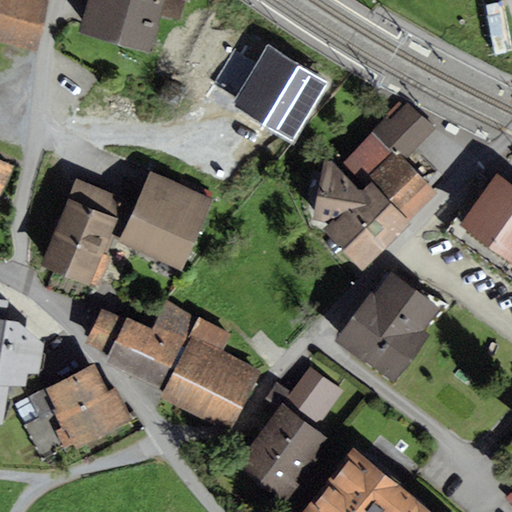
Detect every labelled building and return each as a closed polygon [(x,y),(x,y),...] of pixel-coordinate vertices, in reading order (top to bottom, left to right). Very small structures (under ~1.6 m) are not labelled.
[(47,0),(0,0),(0,41),(36,50),(47,0)] [(86,0),(78,32),(150,52),(161,16),(180,21),(186,0),(184,0),(86,0)] [(479,8),(486,48),(511,43),(511,20),(509,2),(479,8)] [(328,83),(267,46),(231,105),(292,142),(328,83)] [(322,162),(312,219),(331,221),(322,229),(361,270),(411,222),(409,220),(437,192),(405,159),(435,130),(408,102),(390,119),(387,116),(343,162),(357,177),(358,175),(367,184),(362,189),(357,188),(327,156),(326,163),(322,162)] [(0,195),(14,165),(0,158),(0,195)] [(511,182),(495,170),(473,202),(467,197),(444,231),(502,269),(509,259),(511,261),(511,182)] [(113,239),(183,268),(212,200),(152,175),(139,208),(76,181),(41,264),(98,288),(112,255),(107,253),(113,239)] [(438,309),(389,273),(375,293),(370,290),(332,340),(364,363),(366,360),(394,381),(428,334),(422,330),(438,309)] [(0,299),(0,425),(2,426),(8,385),(25,386),(27,372),(38,374),(44,344),(19,320),(5,318),(9,301),(0,299)] [(159,397),(229,432),(260,371),(222,351),(231,333),(198,315),(198,317),(165,301),(153,328),(101,308),(84,342),(108,354),(104,363),(163,390),(159,397)] [(107,391),(92,362),(28,395),(39,417),(24,425),(42,460),(73,445),(75,450),(131,422),(114,388),(107,391)] [(315,410),(277,381),(265,398),(279,408),(236,465),(290,507),(309,483),(307,481),(322,461),(316,457),(330,439),(306,422),(315,410)] [(434,511),(352,448),(301,511),(434,511)]
